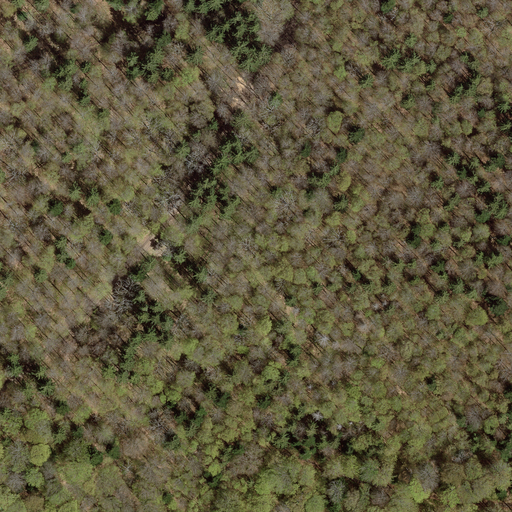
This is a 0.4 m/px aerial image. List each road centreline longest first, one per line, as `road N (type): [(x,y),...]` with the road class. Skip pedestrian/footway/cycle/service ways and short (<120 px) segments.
road 1 (track): [(511,505),(434,497),(253,444),(0,400)]
road 2 (track): [(303,0),(171,212),(84,314),(0,391)]
road 3 (track): [(0,71),(110,43),(158,15),(252,14)]
